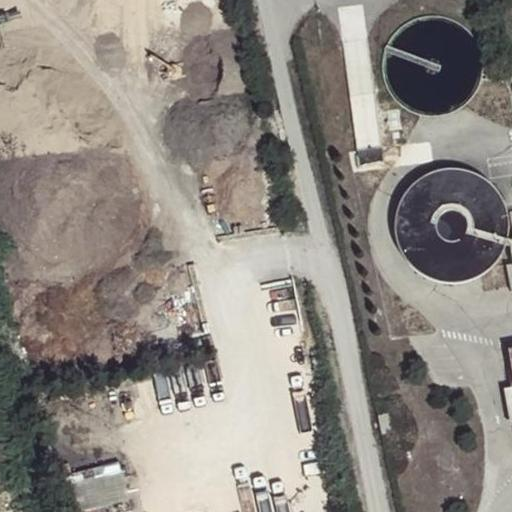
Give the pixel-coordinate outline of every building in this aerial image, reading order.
[(379,147),(376,92),(354,93),(357,148),(379,147)] [(291,338),(293,366),(279,367),(280,387),(316,384),(312,336),(291,338)] [(383,433),(393,431),(389,413),(379,415),(383,433)] [(301,449),(151,485),(155,498),(305,465),(301,449)] [(145,489),(68,508),(68,511),(118,511),(148,505),(145,489)]
